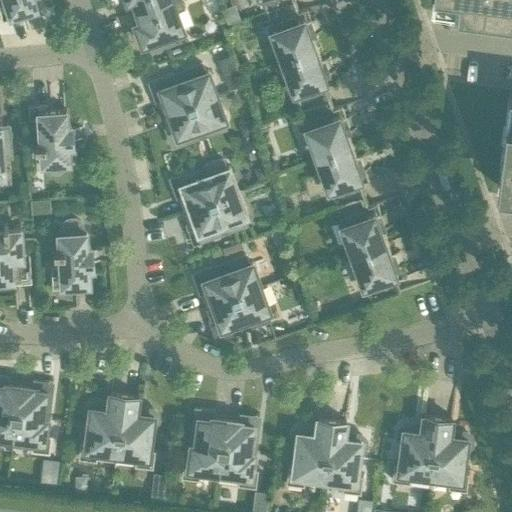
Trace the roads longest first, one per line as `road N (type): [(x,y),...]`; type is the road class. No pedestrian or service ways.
road 1 (residential): [(487,311),(374,346),(238,370),(168,345),(149,320)]
road 2 (residential): [(149,320),(92,45)]
road 3 (residential): [(455,218),(389,38)]
road 4 (residential): [(0,334),(84,338),(149,320)]
road 5 (residential): [(511,51),(389,38)]
